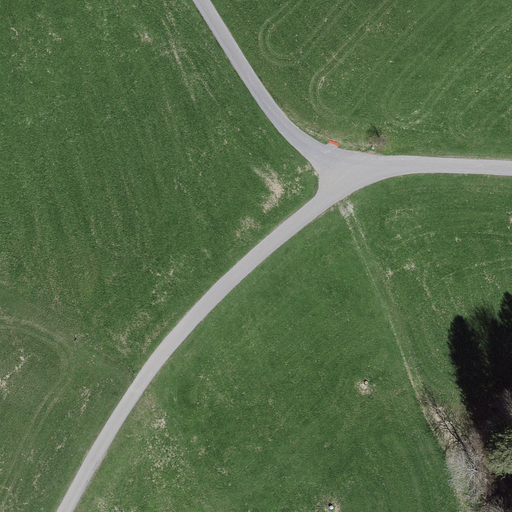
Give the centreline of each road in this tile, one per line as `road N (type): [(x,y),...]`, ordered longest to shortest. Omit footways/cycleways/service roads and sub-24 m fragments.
road 1 (unclassified): [(351,168),(179,333),(65,511)]
road 2 (unclassified): [(202,0),(281,128),(351,168)]
road 3 (unclassified): [(511,168),(351,168)]
